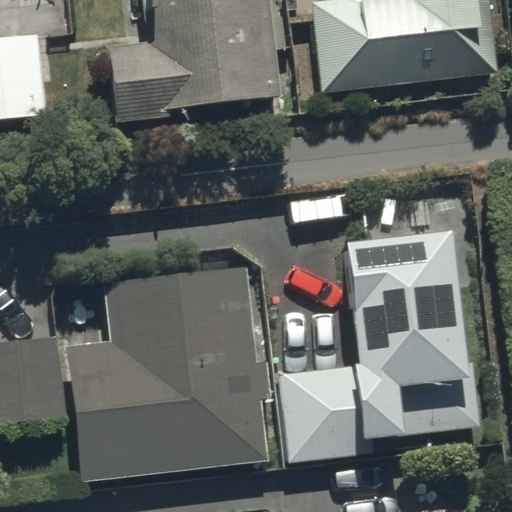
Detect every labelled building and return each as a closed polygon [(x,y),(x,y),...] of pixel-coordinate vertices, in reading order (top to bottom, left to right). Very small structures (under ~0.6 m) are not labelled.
[(262,0),(136,0),(141,46),(101,50),(109,127),(163,122),(162,113),(273,102),(262,0)] [(361,0),(304,6),(315,95),(492,76),(483,0),(361,0)] [(0,125),(38,123),(32,41),(0,43),(0,125)] [(441,238),(337,250),(351,370),(273,379),(284,466),(366,456),(365,444),(475,430),(467,365),(456,366),(441,238)] [(239,272),(99,288),(106,347),(61,352),(77,484),(261,463),(254,403),(266,402),(262,365),(250,367),(239,272)] [(52,341),(0,346),(0,427),(60,422),(52,341)]
